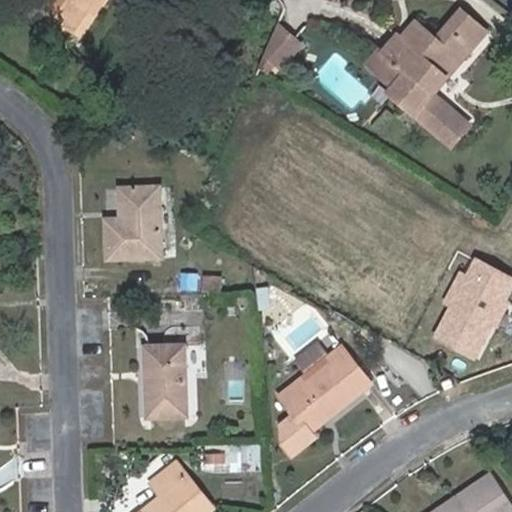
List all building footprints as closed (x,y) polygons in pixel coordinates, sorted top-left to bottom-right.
[(101,0),(40,0),(31,14),(65,37),(81,13),(89,2),(97,7),(101,0)] [(97,7),(89,2),(81,13),(89,18),(97,7)] [(473,29),(455,13),(429,45),(407,25),(393,42),(388,38),(373,55),(390,70),(379,83),(387,90),(381,96),(446,151),(463,130),(427,98),(440,83),(433,76),(473,29)] [(286,70),(299,40),(273,28),(254,69),(263,73),(268,62),(286,70)] [(480,36),(473,29),(433,76),(440,83),(480,36)] [(379,83),(390,70),(373,55),(362,68),(379,83)] [(157,254),(155,185),(117,186),(118,215),(102,216),(104,256),(157,254)] [(511,273),(472,253),(430,336),(477,359),(511,288),(511,273)] [(182,416),(180,346),(137,348),(140,417),(182,416)] [(367,383),(338,346),(325,357),(330,364),(303,384),(298,378),(276,395),(291,416),(278,426),(277,445),(286,456),(309,439),(305,434),(301,428),(320,413),(325,418),(354,397),(353,395),(367,383)] [(199,414),(201,349),(190,348),(188,414),(199,414)] [(325,418),(320,413),(301,428),(305,434),(325,418)] [(204,511),(208,509),(172,463),(146,484),(155,497),(136,511),(204,511)] [(511,511),(511,510),(488,475),(452,499),(455,505),(444,511),(511,511)] [(444,511),(455,505),(452,499),(432,511),(444,511)]
